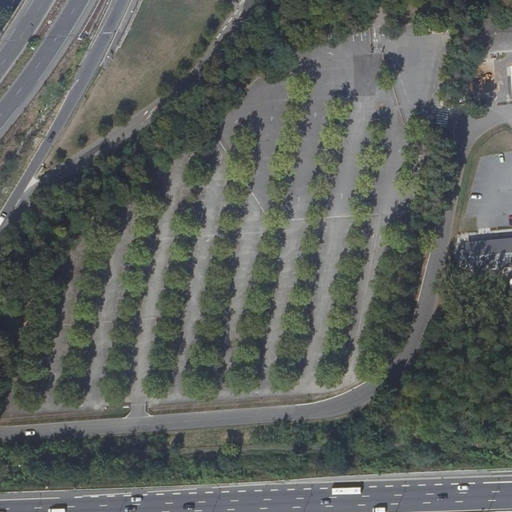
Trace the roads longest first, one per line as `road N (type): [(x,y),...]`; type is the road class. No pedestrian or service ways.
road 1 (unclassified): [(0,434),(313,412),(351,402),(400,369),(424,327),(468,116)]
road 2 (motorway): [(483,492),(56,511)]
road 3 (unclassified): [(0,235),(39,186),(186,84),(254,0)]
road 4 (primary): [(0,224),(123,0)]
road 5 (motorway): [(0,115),(78,0)]
